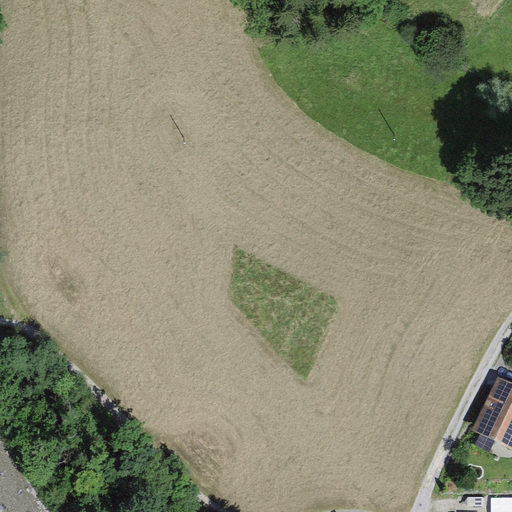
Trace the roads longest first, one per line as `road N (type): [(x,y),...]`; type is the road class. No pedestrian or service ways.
road 1 (track): [(222,511),(203,504),(0,288)]
road 2 (track): [(419,511),(496,341),(511,325)]
